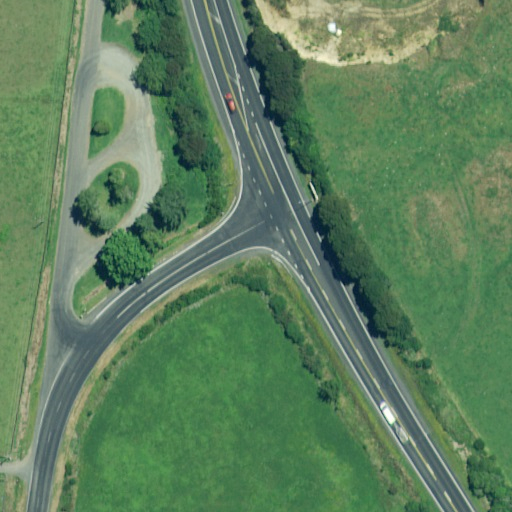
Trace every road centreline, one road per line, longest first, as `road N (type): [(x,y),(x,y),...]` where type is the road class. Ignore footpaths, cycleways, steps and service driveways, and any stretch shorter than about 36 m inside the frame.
road 1 (unclassified): [(93,0),(59,285),(58,320),(76,366)]
road 2 (primary): [(459,511),(374,377),(287,211)]
road 3 (tertiary): [(287,211),(136,299),(76,366)]
road 4 (primary): [(287,211),(209,0)]
road 5 (tertiary): [(76,366),(50,430),(38,511)]
